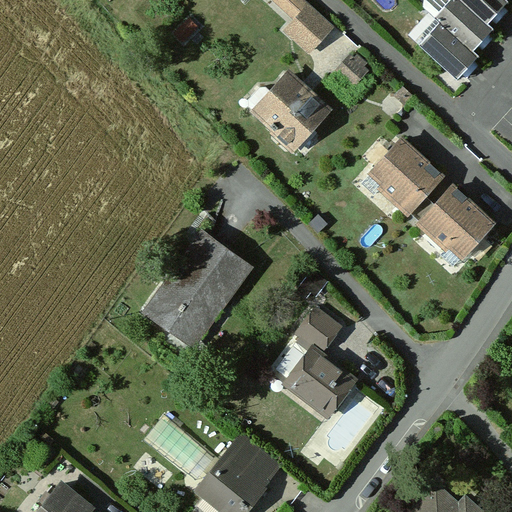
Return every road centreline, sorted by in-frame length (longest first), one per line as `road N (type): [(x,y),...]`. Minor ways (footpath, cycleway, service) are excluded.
road 1 (residential): [(243,173),(444,381)]
road 2 (residential): [(329,0),(511,168)]
road 3 (residential): [(341,511),(444,381)]
road 4 (residential): [(444,381),(511,279)]
